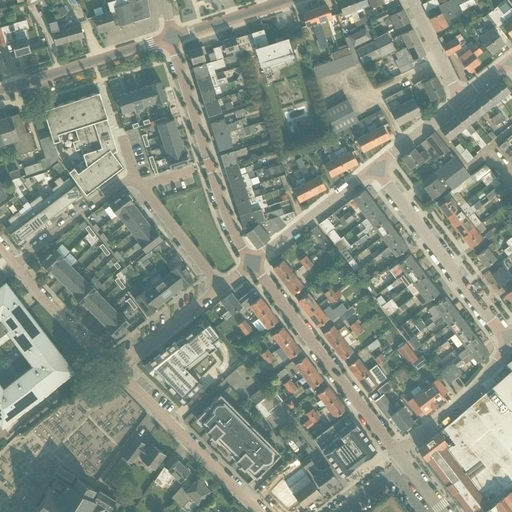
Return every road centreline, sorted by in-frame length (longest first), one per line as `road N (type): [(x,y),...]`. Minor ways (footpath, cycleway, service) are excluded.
road 1 (residential): [(252,262),(222,208),(171,37)]
road 2 (residential): [(396,453),(252,262)]
road 3 (residential): [(373,167),(508,343)]
road 4 (residential): [(259,511),(116,371)]
road 5 (residential): [(0,91),(171,37)]
road 6 (residential): [(396,453),(456,406),(508,343)]
road 7 (residential): [(252,262),(373,167)]
road 8 (residential): [(133,176),(13,265)]
road 9 (residential): [(13,265),(116,371)]
road 10 (residential): [(116,371),(220,287)]
road 11 (residential): [(220,287),(139,187)]
road 12 (residential): [(171,37),(288,0)]
